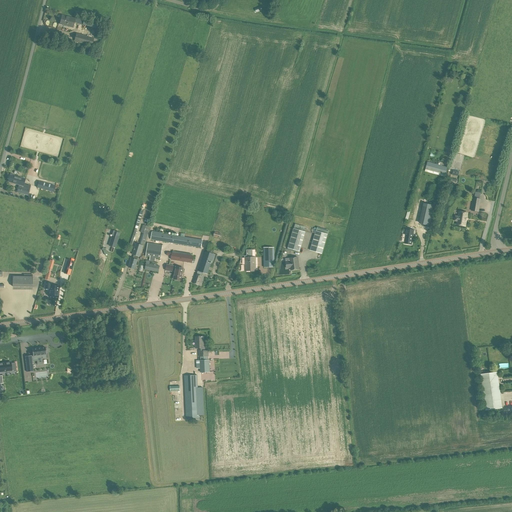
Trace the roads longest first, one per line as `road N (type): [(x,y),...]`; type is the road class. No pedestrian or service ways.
road 1 (unclassified): [(0,326),(511,249)]
road 2 (unclassified): [(0,168),(44,0)]
